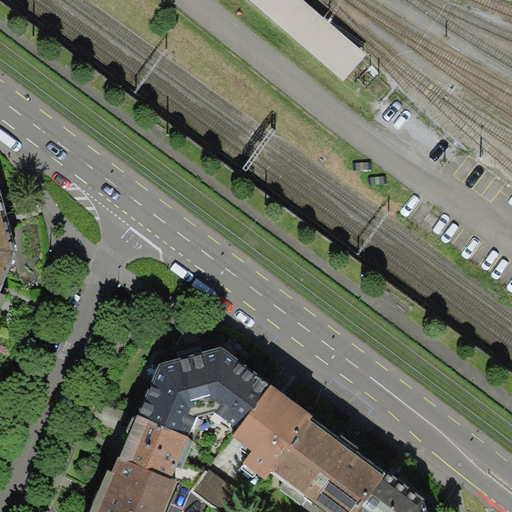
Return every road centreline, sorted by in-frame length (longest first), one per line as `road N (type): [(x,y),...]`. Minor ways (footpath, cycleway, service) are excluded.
road 1 (primary): [(147,209),(511,488)]
road 2 (residential): [(147,209),(105,264),(0,511)]
road 3 (primary): [(0,105),(147,209)]
